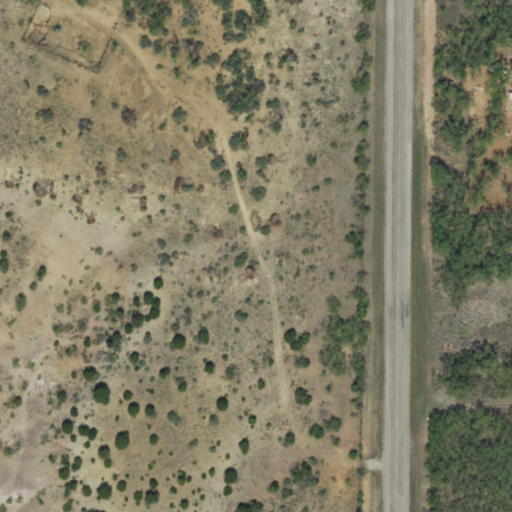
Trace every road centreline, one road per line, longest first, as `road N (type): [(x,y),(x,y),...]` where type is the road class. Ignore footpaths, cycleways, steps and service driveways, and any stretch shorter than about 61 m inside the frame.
road 1 (residential): [(119,0),(220,126),(279,166),(300,399),(328,461)]
road 2 (trunk): [(396,511),(399,0)]
